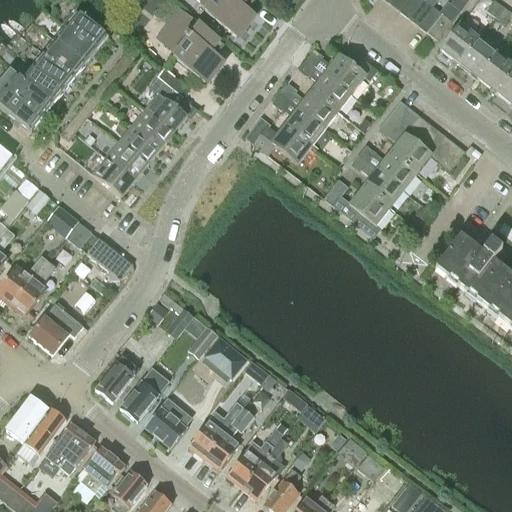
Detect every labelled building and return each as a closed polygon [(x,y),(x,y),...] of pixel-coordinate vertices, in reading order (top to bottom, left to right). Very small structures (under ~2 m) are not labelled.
[(252,18),(246,13),(255,2),(251,0),(194,0),(207,10),(204,14),(235,39),(252,18)] [(399,14),(410,0),(394,0),(390,6),(399,14)] [(408,21),(423,3),(419,0),(410,0),(399,14),(408,21)] [(460,15),(467,6),(459,0),(454,0),(449,7),(460,15)] [(418,29),(433,10),(423,3),(408,21),(418,29)] [(495,22),(503,11),(493,4),(486,15),(495,22)] [(108,43),(96,33),(102,27),(78,7),(61,28),(65,31),(96,56),(108,43)] [(427,36),(442,18),(433,10),(418,29),(427,36)] [(503,11),(495,22),(504,28),(511,17),(503,11)] [(203,85),(220,64),(215,60),(223,49),(179,14),(169,27),(174,31),(163,45),(176,56),(172,60),(203,85)] [(442,18),(427,36),(437,44),(451,25),(442,18)] [(459,68),(479,42),(460,27),(439,53),(459,68)] [(85,70),(96,56),(65,31),(54,44),(85,70)] [(478,83),(498,57),(479,42),(459,68),(478,83)] [(75,83),(85,70),(54,44),(43,57),(75,83)] [(125,57),(133,63),(140,55),(132,48),(125,57)] [(315,53),(306,64),(351,100),(366,81),(370,85),(377,76),(350,55),(344,63),(339,59),(332,69),(322,61),(324,60),(315,53)] [(64,97),(75,83),(43,57),(32,71),(64,97)] [(133,65),(132,64),(133,63),(125,57),(118,66),(126,73),(133,65)] [(497,98),(511,78),(511,68),(498,57),(478,83),(497,98)] [(338,117),(351,100),(306,64),(299,74),(308,81),(309,80),(317,86),(310,95),(338,117)] [(120,81),(126,73),(118,66),(111,74),(120,81)] [(53,110),(64,97),(32,71),(21,84),(21,85),(53,110)] [(174,81),(164,72),(156,81),(171,93),(178,85),(174,81)] [(21,85),(21,84),(9,74),(0,85),(0,112),(31,137),(53,110),(21,85)] [(113,89),(120,81),(111,74),(105,82),(113,89)] [(511,78),(497,98),(511,110),(511,78)] [(148,92),(157,99),(144,115),(172,138),(186,121),(174,111),(182,102),(171,93),(156,81),(148,92)] [(107,97),(113,89),(105,82),(98,90),(107,97)] [(338,117),(310,95),(304,102),(296,96),(297,94),(288,87),(279,98),(324,134),(338,117)] [(100,105),(107,97),(98,90),(92,98),(100,105)] [(94,113),(100,105),(92,98),(85,106),(94,113)] [(311,152),(324,134),(279,98),(272,108),(281,115),(282,114),(291,120),(283,130),(311,152)] [(88,121),(94,113),(85,106),(79,114),(88,121)] [(395,133),(410,113),(401,106),(378,136),(387,143),(388,142),(397,149),(390,158),(417,179),(431,162),(422,154),(413,147),(404,140),(395,133)] [(404,140),(419,120),(410,113),(395,133),(404,140)] [(81,129),(88,121),(79,114),(73,122),(81,129)] [(159,154),(172,138),(144,115),(131,130),(159,154)] [(413,147),(428,128),(419,120),(404,140),(413,147)] [(75,137),(81,129),(73,122),(66,130),(75,137)] [(311,152),(283,130),(277,138),(268,131),(270,129),(260,122),(245,142),(267,160),(274,151),(297,170),(311,152)] [(422,154),(437,135),(428,128),(413,147),(422,154)] [(68,146),(75,137),(66,130),(59,139),(68,146)] [(146,170),(159,154),(131,130),(118,146),(146,170)] [(431,162),(446,142),(437,135),(422,154),(431,162)] [(440,169),(455,149),(446,142),(431,162),(440,169)] [(134,186),(146,170),(118,146),(105,162),(134,186)] [(455,149),(440,169),(450,176),(465,157),(455,149)] [(417,179),(390,158),(383,168),(374,160),(375,158),(366,151),(358,161),(404,197),(417,179)] [(0,172),(9,162),(0,155),(0,172)] [(390,214),(404,197),(358,161),(350,171),(360,179),(361,176),(370,183),(363,193),(390,214)] [(120,202),(134,186),(105,162),(92,179),(120,202)] [(390,214),(363,193),(350,210),(341,203),(348,194),(338,186),(323,205),(374,245),(382,235),(377,231),(390,214)] [(28,204),(16,194),(0,212),(13,223),(28,204)] [(26,210),(36,218),(48,203),(38,194),(26,210)] [(77,226),(58,211),(46,226),(65,241),(77,226)] [(511,233),(503,227),(497,235),(511,246),(511,233)] [(92,239),(80,228),(67,244),(79,254),(92,239)] [(6,234),(0,242),(0,272),(7,264),(0,258),(0,255),(13,240),(6,234)] [(133,272),(99,244),(87,260),(109,278),(106,282),(118,291),(133,272)] [(457,245),(435,273),(511,331),(511,286),(489,269),(501,254),(490,246),(478,261),(457,245)] [(33,286),(48,268),(42,263),(27,281),(16,272),(0,292),(0,302),(10,311),(32,285),(33,286)] [(32,285),(10,311),(24,323),(46,296),(40,291),(54,274),(48,268),(33,286),(32,285)] [(157,305),(147,319),(157,327),(168,314),(157,305)] [(169,311),(178,318),(183,313),(174,306),(169,311)] [(29,341),(52,360),(69,339),(74,343),(83,332),(55,310),(29,341)] [(178,318),(166,334),(176,342),(193,321),(183,313),(178,318)] [(217,339),(207,331),(187,355),(197,364),(217,339)] [(219,339),(203,359),(231,382),(247,363),(219,339)] [(113,408),(134,381),(139,374),(123,361),(117,368),(96,395),(113,408)] [(263,374),(255,383),(262,388),(269,378),(263,374)] [(270,378),(261,390),(267,395),(276,383),(270,378)] [(136,428),(158,400),(142,387),(119,414),(136,428)] [(29,401),(5,434),(22,447),(47,414),(41,410),(41,406),(36,402),(32,403),(29,401)] [(171,455),(187,434),(184,431),(191,423),(167,404),(160,412),(144,433),(171,455)] [(231,429),(244,413),(235,406),(223,423),(214,416),(206,427),(208,428),(188,453),(203,465),(230,430),(230,431),(231,429)] [(231,429),(241,437),(253,421),(244,413),(231,429)] [(47,416),(26,443),(42,456),(65,426),(49,414),(47,416)] [(44,461),(43,462),(58,473),(59,472),(67,478),(72,472),(80,462),(81,463),(92,448),(95,444),(70,426),(44,461)] [(237,436),(230,431),(230,430),(203,465),(218,477),(239,452),(230,445),(237,436)] [(269,460),(267,458),(282,438),(274,433),(259,452),(252,446),(244,456),(245,457),(226,483),(241,494),(269,460)] [(350,442),(337,457),(354,472),(367,457),(350,442)] [(277,446),(269,456),(276,461),(284,451),(277,446)] [(99,502),(123,472),(99,453),(75,483),(99,502)] [(367,458),(357,472),(373,485),(374,485),(384,471),(367,458)] [(276,482),(266,474),(274,464),(269,460),(241,494),(258,507),(276,482)] [(387,471),(362,502),(363,502),(356,511),(357,511),(364,511),(392,475),(387,471)] [(288,511),(299,500),(290,493),(300,480),(291,473),(282,484),(281,484),(261,510),(263,511),(288,511)] [(129,511),(146,491),(130,478),(112,500),(118,506),(112,511),(129,511)] [(392,501),(396,497),(405,485),(400,481),(394,488),(391,486),(384,495),(392,501)] [(393,511),(408,511),(420,497),(408,487),(390,509),(393,511)] [(169,511),(171,510),(154,496),(141,511),(169,511)] [(45,497),(32,511),(50,511),(56,506),(45,497)] [(420,505),(414,511),(442,511),(425,499),(420,505)] [(323,511),(328,507),(322,503),(315,511),(306,505),(299,511),(323,511)]
